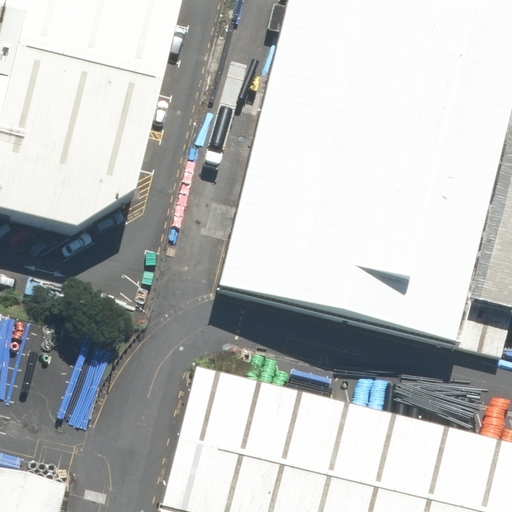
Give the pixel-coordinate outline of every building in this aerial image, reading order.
[(0,0),(0,145),(36,0),(0,0)] [(36,0),(0,145),(0,216),(81,236),(138,200),(182,1),(181,0),(36,0)] [(447,346),(458,301),(511,87),(511,85),(511,0),(284,0),(212,287),(447,346)] [(511,87),(458,301),(511,314),(511,87)] [(511,511),(511,454),(198,377),(164,511),(511,511)] [(62,511),(68,488),(0,471),(0,511),(62,511)]
